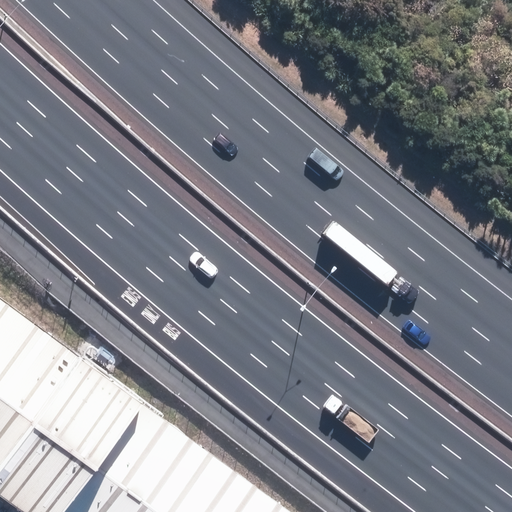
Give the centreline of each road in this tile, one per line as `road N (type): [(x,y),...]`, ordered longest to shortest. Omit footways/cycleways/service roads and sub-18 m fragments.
road 1 (motorway): [(498,511),(167,257),(0,111)]
road 2 (motorway): [(87,0),(375,249),(511,352)]
